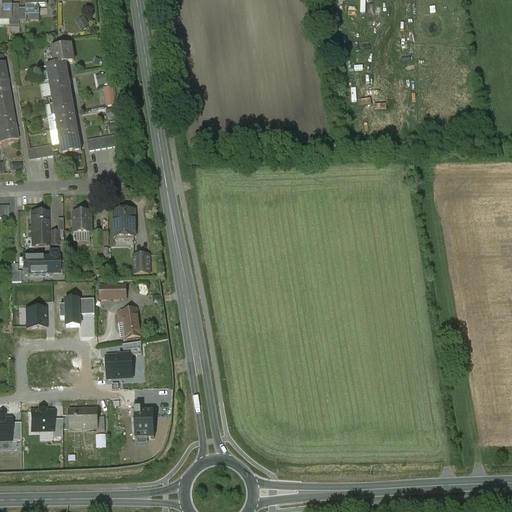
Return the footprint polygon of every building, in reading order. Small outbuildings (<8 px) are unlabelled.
[(9,0),(0,0),(0,18),(9,18),(9,21),(10,21),(9,6),(9,0)] [(47,6),(47,0),(24,0),(25,7),(25,9),(26,16),(39,15),(39,7),(47,6)] [(19,6),(9,6),(10,21),(9,21),(9,27),(10,27),(19,27),(19,22),(19,10),(19,6)] [(71,47),(62,48),(52,49),(54,66),(66,64),(74,63),(71,47)] [(54,66),(46,67),(48,75),(49,82),(49,83),(69,79),(66,64),(54,66)] [(0,76),(0,96),(10,95),(6,75),(0,76)] [(69,79),(49,83),(50,91),(51,91),(52,97),(52,98),(71,95),(69,79)] [(10,95),(0,96),(0,116),(13,115),(10,95)] [(71,95),(52,98),(55,117),(75,114),(71,95)] [(75,114),(55,117),(57,132),(77,128),(75,114)] [(13,115),(0,116),(0,131),(16,129),(13,115)] [(77,128),(57,132),(60,146),(80,143),(77,128)] [(16,129),(0,131),(0,146),(18,143),(16,129)] [(117,137),(111,138),(113,149),(119,148),(117,137)] [(93,141),(87,142),(89,153),(95,152),(93,141)] [(80,143),(60,146),(62,156),(81,153),(80,143)] [(52,147),(46,148),(47,159),(54,158),(52,147)] [(36,161),(34,150),(27,151),(29,162),(36,161)] [(135,221),(135,212),(114,213),(115,238),(135,238),(135,227),(136,227),(136,221),(135,221)] [(91,213),(73,214),(74,235),(91,234),(91,233),(91,213)] [(48,215),(31,215),(32,248),(49,248),(48,215)] [(60,248),(59,232),(58,232),(51,232),(52,247),(59,247),(59,248),(60,248)] [(102,234),(102,232),(94,233),(91,233),(91,234),(94,234),(95,248),(103,247),(102,234)] [(27,273),(28,278),(60,278),(59,254),(49,254),(49,260),(32,260),(32,257),(22,258),(23,273),(27,273)] [(149,257),(134,257),(135,275),(149,275),(149,257)] [(17,267),(11,267),(11,285),(21,284),(21,273),(17,274),(17,267)] [(126,287),(100,288),(101,301),(126,301),(126,287)] [(93,301),(79,302),(80,317),(94,316),(93,301)] [(80,317),(79,302),(65,303),(65,308),(60,308),(60,321),(66,321),(66,329),(80,328),(80,317)] [(46,311),(25,311),(26,332),(46,331),(46,311)] [(137,311),(119,314),(120,324),(124,324),(126,340),(141,338),(137,311)] [(123,347),(123,358),(131,357),(141,357),(141,344),(123,347)] [(123,358),(106,359),(107,382),(133,380),(131,357),(123,358)] [(53,412),(46,413),(45,411),(38,412),(38,413),(30,413),(31,434),(52,434),(53,434),(53,422),(53,412)] [(98,411),(69,412),(69,431),(97,430),(98,430),(98,419),(98,411)] [(140,411),(134,411),(135,441),(154,440),(153,413),(140,413),(140,411)] [(11,420),(4,420),(4,419),(0,419),(0,443),(11,444),(11,425),(11,420)] [(63,421),(53,422),(53,434),(52,434),(52,439),(63,439),(63,421)] [(11,425),(11,444),(21,443),(20,425),(11,425)]
